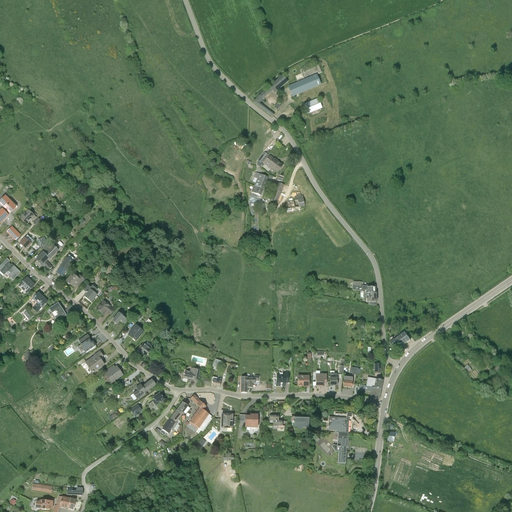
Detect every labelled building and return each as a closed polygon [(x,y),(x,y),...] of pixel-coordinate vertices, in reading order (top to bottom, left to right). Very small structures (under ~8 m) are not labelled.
[(321,86),(316,75),(289,86),(293,97),(321,86)] [(268,87),(264,92),(268,95),(272,91),(274,94),(279,90),(273,83),(268,87)] [(265,96),(261,93),(255,100),(259,103),(265,96)] [(303,105),(307,114),(322,108),(318,98),(303,105)] [(268,155),(264,152),(258,160),(261,163),(268,155)] [(270,157),(268,156),(264,160),(265,161),(263,163),(262,164),(264,165),(265,166),(265,165),(271,169),(272,168),(277,172),(282,166),(274,159),(270,156),(270,157)] [(211,165),(214,168),(216,166),(219,163),(221,160),(218,157),(211,165)] [(268,178),(256,173),(254,178),(257,179),(254,186),(263,190),(268,179),(268,178)] [(270,180),(266,188),(274,190),(277,182),(270,180)] [(271,201),(272,201),(277,203),(284,185),(277,182),(274,190),(274,191),(271,201)] [(254,186),(248,201),(255,204),(257,200),(259,200),(261,196),(263,190),(254,186)] [(295,201),(298,200),(299,207),(305,206),(303,196),(301,197),(300,192),(296,193),(296,198),(294,198),(295,201)] [(16,207),(6,196),(0,201),(0,203),(4,208),(2,210),(0,211),(0,223),(8,216),(7,215),(9,213),(16,207)] [(28,210),(24,214),(21,218),(27,224),(32,219),(33,220),(36,217),(28,210)] [(43,216),(39,219),(39,218),(33,223),(36,226),(42,222),(41,221),(45,218),(43,216)] [(20,235),(12,227),(7,232),(15,240),(20,235)] [(29,247),(32,244),(34,241),(27,235),(25,238),(20,244),(25,249),(28,246),(29,247)] [(45,255),(49,258),(49,259),(58,250),(63,245),(59,241),(54,246),(48,252),(45,255)] [(45,250),(36,260),(42,265),(43,264),(45,266),(48,263),(46,261),(49,258),(45,255),(48,252),(54,246),(52,247),(48,243),(43,248),(45,250)] [(67,258),(57,273),(62,276),(64,272),(65,272),(73,262),(67,258)] [(8,276),(13,280),(17,276),(20,272),(12,264),(11,265),(8,263),(10,261),(7,259),(0,266),(0,271),(4,275),(8,271),(10,274),(8,276)] [(72,273),(69,277),(66,281),(73,288),(77,283),(80,285),(85,280),(79,275),(78,277),(73,273),(72,274),(72,273)] [(19,286),(26,294),(35,285),(27,278),(19,286)] [(369,293),(375,293),(375,287),(367,288),(367,285),(362,285),(362,287),(361,287),(361,282),(353,281),(352,286),(352,290),(357,290),(362,292),(363,292),(367,293),(369,293)] [(88,285),(87,287),(83,291),(87,293),(84,297),(91,302),(97,295),(95,293),(97,290),(92,285),(91,287),(88,285)] [(366,303),(371,302),(370,305),(376,306),(376,302),(375,293),(369,293),(367,293),(363,292),(363,299),(366,299),(366,303)] [(37,313),(44,305),(47,301),(38,293),(32,299),(37,303),(32,309),(37,313)] [(104,301),(100,306),(97,309),(103,314),(105,311),(110,315),(114,310),(110,306),(104,301)] [(58,303),(49,309),(52,314),(56,311),(58,315),(55,317),(58,322),(66,315),(67,316),(73,311),(70,307),(64,311),(61,307),(58,303)] [(127,320),(119,313),(112,321),(116,325),(120,320),(124,324),(127,320)] [(138,315),(136,317),(135,317),(131,322),(134,324),(138,319),(140,317),(138,315)] [(136,325),(134,327),(131,331),(133,332),(130,336),(136,341),(143,331),(136,325)] [(404,332),(399,336),(399,337),(405,344),(410,340),(407,336),(404,332)] [(88,335),(79,341),(86,352),(96,346),(93,342),(92,343),(89,340),(90,339),(88,335)] [(390,339),(392,342),(390,343),(396,351),(400,348),(405,344),(399,337),(399,336),(395,339),(394,340),(392,337),(390,339)] [(151,349),(149,348),(151,346),(147,343),(146,345),(145,344),(142,347),(139,351),(145,356),(151,349)] [(26,358),(24,359),(29,364),(35,358),(32,355),(35,353),(32,350),(30,352),(28,350),(24,354),(25,356),(24,356),(26,358)] [(100,352),(85,363),(92,373),(104,365),(99,359),(103,356),(100,352)] [(222,361),(216,359),(212,366),(213,366),(219,368),(222,361)] [(110,383),(117,378),(121,375),(116,368),(113,365),(105,371),(106,373),(104,374),(110,383)] [(187,382),(187,381),(190,381),(190,380),(192,380),(192,381),(197,382),(200,370),(191,368),(192,367),(189,367),(184,370),(184,372),(183,372),(181,373),(179,380),(183,381),(187,382)] [(276,386),(285,387),(285,383),(288,383),(289,371),(285,371),(285,373),(283,373),(279,373),(279,375),(276,375),(276,386)] [(316,374),(316,382),(316,387),(323,387),(323,384),(326,384),(327,374),(321,374),(321,373),(320,373),(320,371),(316,371),(316,374)] [(298,375),(298,381),(298,386),(309,387),(309,376),(298,375)] [(241,377),(241,388),(241,393),(247,393),(247,388),(252,388),(252,384),(255,384),(255,381),(258,381),(258,376),(255,376),(255,378),(247,378),(247,377),(241,377)] [(217,378),(212,377),(212,380),(211,386),(219,387),(221,381),(216,381),(217,378)] [(344,377),(343,382),(343,387),(351,388),(352,378),(344,377)] [(381,389),(382,381),(375,379),(370,378),(369,385),(369,387),(373,388),(381,390),(381,389)] [(142,387),(141,385),(137,387),(139,390),(133,394),(136,399),(146,392),(156,385),(152,380),(142,387)] [(371,392),(370,398),(379,399),(381,390),(373,388),(369,387),(358,384),(357,389),(371,392)] [(155,401),(148,405),(149,406),(150,406),(152,408),(164,400),(161,395),(160,393),(158,394),(159,394),(153,398),(155,401)] [(213,418),(209,414),(203,410),(206,407),(194,395),(190,399),(196,404),(200,407),(189,422),(189,423),(187,421),(184,424),(187,426),(186,426),(187,426),(183,430),(192,437),(195,433),(198,435),(201,431),(207,424),(208,425),(213,418)] [(188,410),(186,408),(188,406),(183,402),(177,410),(176,411),(182,415),(184,412),(186,413),(188,410)] [(138,405),(130,411),(135,417),(139,414),(138,413),(142,410),(138,405)] [(178,419),(182,415),(176,411),(170,419),(175,423),(176,423),(178,419)] [(222,411),(222,428),(232,429),(232,411),(222,411)] [(335,413),(335,417),(329,417),(328,430),(334,430),(334,432),(348,433),(349,419),(348,419),(348,417),(352,417),(352,413),(347,413),(347,414),(335,413)] [(245,428),(257,428),(258,415),(250,415),(250,417),(245,417),(245,428)] [(270,416),(270,421),(269,423),(273,423),(273,426),(273,428),(285,429),(285,426),(282,426),(282,421),(279,421),(279,416),(270,416)] [(294,429),(309,429),(309,417),(291,416),(291,421),(294,421),(294,429)] [(162,430),(169,434),(171,431),(173,432),(178,424),(176,423),(175,423),(170,419),(167,424),(162,430)] [(387,439),(394,440),(395,433),(389,431),(387,439)] [(347,439),(348,433),(338,432),(338,438),(337,445),(335,445),(334,444),(332,446),(334,450),(335,452),(337,452),(338,452),(338,463),(345,464),(346,452),(344,452),(344,447),(347,448),(348,439),(347,439)] [(233,456),(231,456),(231,452),(226,452),(226,456),(223,456),(223,461),(226,461),(231,461),(231,460),(233,460),(233,456)] [(51,494),(51,491),(60,492),(60,488),(52,487),(33,484),(31,490),(51,494)] [(75,500),(70,499),(62,496),(62,497),(59,496),(56,505),(55,505),(52,511),(58,511),(60,506),(73,510),(75,500)] [(40,501),(35,501),(35,508),(39,508),(39,510),(41,510),(41,509),(51,510),(52,509),(52,501),(40,501)]
